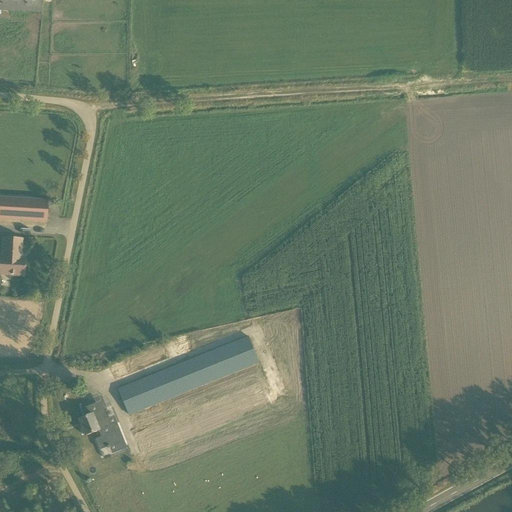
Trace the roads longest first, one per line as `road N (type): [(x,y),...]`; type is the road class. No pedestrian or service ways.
road 1 (unclassified): [(86,511),(50,438),(43,389),(89,128),(67,103),(0,95)]
road 2 (track): [(79,110),(511,79)]
